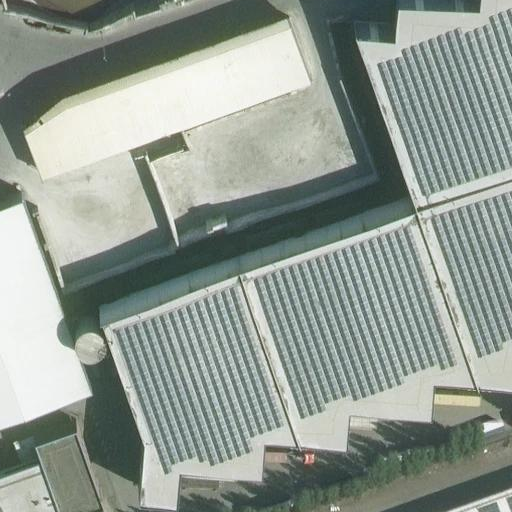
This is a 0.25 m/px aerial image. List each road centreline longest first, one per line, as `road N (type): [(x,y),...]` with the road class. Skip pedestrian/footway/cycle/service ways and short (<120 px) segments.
road 1 (unknown): [(511,388),(180,493),(155,494),(134,482),(107,411),(92,402),(64,399),(0,423)]
road 2 (unknown): [(0,31),(44,49),(87,44),(216,0)]
road 3 (unknown): [(386,494),(511,452)]
